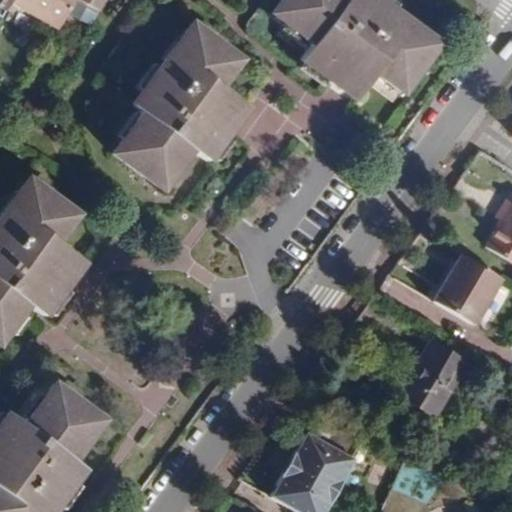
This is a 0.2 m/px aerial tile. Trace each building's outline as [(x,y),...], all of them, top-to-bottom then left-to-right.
[(0,0),(0,16),(2,13),(9,2),(9,0),(0,0)] [(9,0),(9,2),(54,29),(69,0),(9,0)] [(73,0),(69,0),(54,29),(57,30),(64,17),(73,0)] [(73,0),(64,17),(91,31),(108,0),(73,0)] [(279,0),(269,14),(299,37),(296,41),(306,49),(297,61),(352,102),(372,74),(399,94),(437,43),(378,0),(279,0)] [(109,154),(159,192),(189,150),(206,162),(245,109),(219,88),(239,61),(188,23),(128,105),(135,110),(128,120),(131,123),(109,154)] [(493,161),(478,152),(468,165),(482,174),(493,161)] [(0,341),(19,316),(24,320),(32,309),(43,318),(83,264),(55,242),(75,215),(26,178),(0,212),(0,341)] [(511,266),(511,197),(509,196),(501,210),(505,212),(499,222),(483,249),(511,266)] [(494,220),(499,222),(505,212),(501,210),(494,220)] [(499,279),(457,255),(429,302),(471,326),(499,279)] [(428,343),(395,398),(430,418),(463,364),(428,343)] [(158,415),(176,389),(154,373),(136,400),(158,415)] [(51,382),(28,414),(23,411),(15,421),(4,412),(0,418),(0,511),(50,511),(82,470),(71,461),(101,419),(51,382)] [(311,418),(315,420),(323,406),(307,398),(299,413),(311,418)] [(274,485),(322,511),(350,460),(348,458),(358,439),(315,420),(307,435),(302,434),(274,485)] [(274,485),(266,500),(287,511),(321,511),(322,511),(274,485)]
